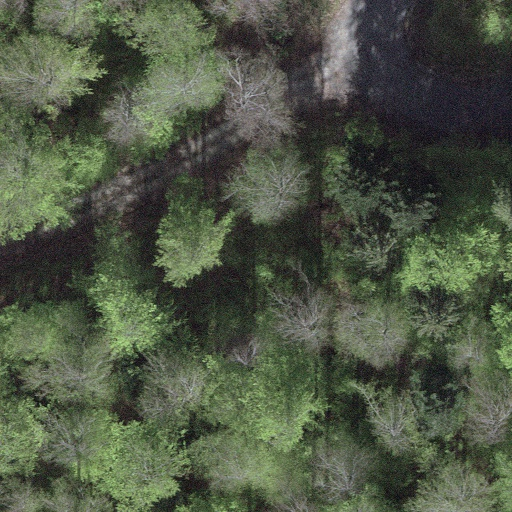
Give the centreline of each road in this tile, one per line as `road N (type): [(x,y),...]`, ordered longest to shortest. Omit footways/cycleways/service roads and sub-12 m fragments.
road 1 (track): [(0,235),(374,53)]
road 2 (unclassified): [(511,98),(447,104),(384,70),(373,27),(385,0)]
